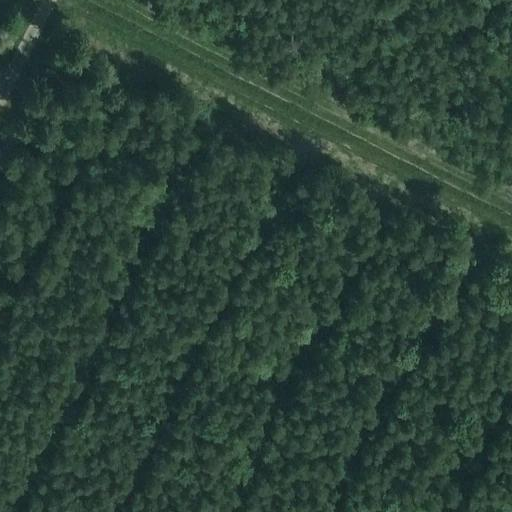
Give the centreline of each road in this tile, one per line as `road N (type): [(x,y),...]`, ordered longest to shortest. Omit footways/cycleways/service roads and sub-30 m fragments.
road 1 (track): [(53,0),(511,233)]
road 2 (track): [(511,202),(113,0)]
